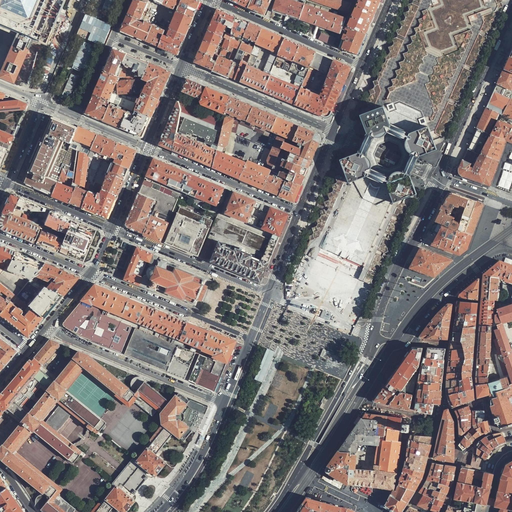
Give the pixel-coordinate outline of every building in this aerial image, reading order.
[(0,0),(0,24),(30,37),(11,81),(13,82),(32,37),(45,43),(62,0),(0,0)] [(134,0),(131,7),(128,15),(139,20),(141,20),(142,20),(144,19),(151,4),(148,3),(135,0),(134,0)] [(179,7),(182,0),(164,0),(163,5),(174,10),(176,6),(179,7)] [(177,11),(193,18),(197,9),(200,1),(196,0),(182,0),(179,7),(177,11)] [(243,6),(249,8),(252,0),(240,0),(239,4),(243,6)] [(256,12),(265,15),(271,0),(252,0),(249,8),(256,12)] [(288,16),(300,19),(305,5),(290,0),(276,0),(273,11),(288,16)] [(312,0),(348,12),(352,3),(348,1),(348,0),(312,0)] [(379,5),(380,0),(359,0),(357,7),(375,14),(379,5)] [(404,134),(428,125),(434,140),(437,139),(441,137),(442,135),(446,133),(446,132),(444,129),(445,127),(449,125),(450,125),(448,121),(449,118),(454,116),(452,112),(453,110),(457,108),(456,103),(457,101),(461,99),(459,95),(460,92),(465,91),(463,86),(464,83),(469,82),(467,77),(468,75),(472,73),(471,69),(472,66),(476,65),(475,60),(476,58),(480,56),(478,52),(479,49),(484,47),(482,43),(483,40),(487,39),(487,38),(486,34),(487,31),(490,30),(491,30),(491,29),(490,25),(491,23),(494,22),(495,22),(493,17),(494,14),(499,13),(498,12),(497,9),(498,6),(501,5),(502,5),(500,0),(412,0),(413,1),(412,3),(408,5),(407,5),(408,7),(409,10),(408,12),(406,13),(404,13),(404,14),(406,18),(404,21),(401,22),(400,22),(400,23),(402,26),(400,29),(398,30),(396,30),(398,35),(396,38),(392,39),(393,40),(394,44),(393,46),(390,47),(388,47),(390,52),(389,55),(384,56),(385,58),(386,61),(385,64),(382,64),(381,65),(381,66),(382,69),(381,72),(378,73),(377,73),(377,75),(378,78),(377,81),(374,81),(373,82),(375,86),(374,89),(369,90),(370,92),(371,95),(370,98),(367,98),(366,99),(367,104),(366,106),(368,112),(382,106),(392,129),(396,131),(396,132),(396,133),(397,133),(397,134),(398,134),(399,134),(399,133),(400,133),(404,134)] [(342,33),(344,26),(346,18),(305,5),(300,19),(342,33)] [(370,24),(375,14),(357,7),(351,20),(346,18),(344,26),(366,34),(370,24)] [(217,10),(213,20),(227,26),(233,28),(236,17),(226,13),(217,10)] [(191,23),(193,18),(177,11),(169,29),(170,29),(186,36),(191,23)] [(135,37),(146,41),(153,25),(145,22),(144,23),(139,21),(139,20),(128,15),(121,31),(135,37)] [(242,20),(236,17),(233,28),(232,35),(243,40),(250,23),(242,20)] [(210,26),(208,31),(222,37),(224,33),(227,26),(213,20),(210,26)] [(255,26),(250,23),(243,40),(248,42),(249,40),(250,41),(251,40),(257,42),(262,29),(255,26)] [(150,43),(159,47),(164,35),(166,31),(153,25),(146,41),(150,43)] [(362,44),(366,34),(344,26),(342,33),(345,34),(339,48),(357,56),(362,44)] [(183,42),(186,36),(170,29),(167,36),(164,35),(159,47),(178,55),(183,42)] [(251,55),(247,65),(257,70),(261,61),(257,59),(261,51),(264,52),(266,49),(272,51),(264,72),(271,75),(275,65),(278,56),(285,39),(273,34),(262,29),(257,42),(254,48),(251,55)] [(206,36),(204,40),(223,48),(227,50),(229,46),(230,40),(222,37),(208,31),(206,36)] [(224,33),(222,37),(230,40),(231,39),(232,35),(226,32),(225,33),(224,33)] [(319,39),(333,46),(336,39),(322,32),(319,39)] [(229,46),(239,50),(242,43),(231,39),(230,40),(229,46)] [(292,42),(285,39),(278,56),(275,65),(289,71),(292,65),(281,61),(282,58),(279,57),(280,56),(293,62),(295,57),(300,45),(292,42)] [(206,54),(218,59),(219,56),(220,53),(223,48),(204,40),(201,47),(200,51),(206,54)] [(239,50),(246,52),(251,55),(254,48),(248,46),(242,43),(239,50)] [(307,48),(300,45),(295,57),(293,62),(292,65),(289,71),(292,73),(297,75),(305,78),(316,52),(307,48)] [(221,73),(228,76),(239,50),(229,46),(227,50),(231,51),(229,57),(232,59),(231,61),(219,56),(218,59),(213,70),(221,73)] [(110,58),(104,70),(118,76),(122,68),(120,67),(121,63),(123,64),(128,53),(114,48),(110,58)] [(232,78),(235,79),(244,55),(246,52),(239,50),(228,76),(232,78)] [(195,62),(213,70),(218,59),(206,54),(200,51),(195,62)] [(237,80),(241,81),(247,65),(251,55),(246,52),(244,55),(235,79),(237,80)] [(332,65),(334,60),(323,55),(316,52),(305,78),(301,88),(302,88),(303,89),(304,86),(308,88),(311,81),(310,81),(312,76),(311,76),(313,70),(314,68),(326,73),(330,64),(332,65)] [(142,80),(150,63),(139,58),(128,53),(123,64),(122,68),(118,76),(119,77),(124,76),(126,76),(127,73),(126,72),(127,67),(137,71),(136,75),(130,75),(131,76),(131,81),(142,80)] [(324,85),(341,91),(348,76),(351,67),(334,60),(332,65),(324,85)] [(34,80),(41,64),(35,61),(30,75),(34,80)] [(143,94),(159,100),(165,87),(171,72),(150,63),(142,80),(131,81),(132,95),(140,95),(141,93),(143,94)] [(254,87),(264,91),(271,75),(264,72),(257,70),(247,65),(241,81),(254,87)] [(69,72),(64,69),(60,78),(66,80),(69,72)] [(496,86),(494,91),(511,97),(511,72),(504,69),(503,72),(496,86)] [(98,84),(94,94),(109,101),(116,85),(117,85),(117,95),(132,95),(131,81),(131,76),(126,76),(124,76),(124,80),(121,80),(118,82),(117,81),(119,77),(118,76),(104,70),(100,80),(98,84)] [(285,100),(295,104),(302,88),(301,88),(305,78),(297,75),(295,80),(294,81),(296,82),(294,85),(271,75),(264,91),(285,100)] [(188,80),(183,91),(190,94),(190,96),(201,101),(207,88),(198,84),(188,80)] [(116,85),(109,101),(118,105),(122,107),(133,111),(136,104),(138,99),(139,98),(132,98),(132,97),(132,95),(117,95),(117,85),(116,85)] [(339,97),(341,91),(324,85),(320,96),(313,93),(308,110),(324,117),(326,117),(327,117),(328,117),(329,116),(331,115),(332,112),(339,97)] [(228,96),(207,88),(201,101),(201,102),(202,104),(227,114),(227,112),(231,98),(228,96)] [(299,106),(308,110),(313,93),(303,89),(302,88),(295,104),(299,106)] [(181,97),(179,100),(180,104),(186,106),(190,96),(190,94),(183,91),(181,97)] [(491,98),(487,108),(499,113),(504,115),(509,106),(511,98),(511,97),(494,91),(491,98)] [(100,119),(103,121),(110,104),(108,103),(109,101),(94,94),(86,113),(100,119)] [(156,108),(159,100),(143,94),(140,100),(138,99),(136,104),(138,105),(136,111),(152,117),(156,108)] [(242,102),(231,98),(227,112),(247,121),(253,107),(242,102)] [(0,111),(24,109),(27,104),(22,102),(18,100),(0,101),(0,140),(4,142),(9,145),(13,136),(0,130),(0,111)] [(160,145),(173,150),(177,134),(177,132),(182,110),(180,104),(179,100),(167,129),(160,145)] [(112,124),(121,128),(128,112),(121,109),(122,107),(118,105),(117,107),(110,104),(103,121),(112,124)] [(212,147),(218,150),(223,131),(225,121),(186,106),(180,104),(182,110),(177,132),(186,135),(188,132),(207,140),(206,143),(212,145),(212,147)] [(411,177),(411,175),(413,171),(414,168),(415,165),(420,155),(437,148),(434,140),(428,125),(404,134),(403,136),(397,134),(391,131),(392,129),(382,106),(368,112),(360,115),(367,134),(364,142),(362,146),(361,148),(359,153),(357,154),(340,161),(347,176),(350,184),(373,175),(371,169),(380,173),(390,177),(386,179),(395,202),(400,200),(418,193),(411,177)] [(264,112),(253,107),(247,121),(271,131),(277,117),(264,112)] [(482,117),(477,128),(490,133),(499,113),(487,108),(482,117)] [(148,127),(152,117),(136,111),(134,114),(128,112),(121,128),(143,138),(148,127)] [(226,116),(225,121),(223,131),(230,134),(234,119),(226,116)] [(51,194),(53,195),(62,169),(53,165),(63,141),(64,141),(57,160),(60,161),(68,143),(70,144),(77,128),(66,123),(53,117),(51,120),(49,119),(29,165),(27,169),(30,170),(25,182),(25,183),(37,189),(51,195),(51,194)] [(294,140),(299,127),(292,123),(277,117),(271,131),(294,140)] [(492,134),(506,141),(511,142),(511,121),(500,118),(492,134)] [(88,130),(78,126),(77,128),(70,144),(69,147),(76,151),(89,156),(97,134),(88,130)] [(292,152),(312,160),(320,141),(319,138),(318,136),(317,134),(306,129),(299,127),(294,140),(299,143),(297,148),(284,142),(282,147),(292,152)] [(472,140),(468,149),(476,152),(481,153),(490,133),(477,128),(472,140)] [(223,131),(218,150),(226,152),(230,134),(223,131)] [(112,158),(118,143),(112,140),(103,136),(97,134),(89,156),(104,162),(106,155),(112,158)] [(181,154),(191,158),(197,142),(177,134),(173,150),(181,154)] [(482,154),(499,160),(506,141),(492,134),(482,154)] [(282,147),(284,142),(285,140),(278,137),(272,150),(279,153),(282,147)] [(209,165),(213,167),(218,150),(212,147),(197,142),(191,158),(209,165)] [(114,163),(129,169),(133,161),(137,151),(127,147),(118,143),(112,158),(111,159),(112,159),(113,158),(116,159),(114,163)] [(468,149),(463,160),(472,163),(476,152),(468,149)] [(226,173),(240,179),(247,163),(242,161),(243,159),(240,158),(239,160),(225,155),(226,152),(218,150),(213,167),(226,173)] [(254,184),(263,188),(270,174),(271,172),(275,163),(278,156),(279,153),(272,150),(267,161),(268,164),(269,165),(267,170),(248,162),(247,163),(240,179),(254,184)] [(71,183),(78,185),(79,185),(89,189),(91,185),(86,182),(89,156),(76,151),(75,163),(78,164),(76,177),(73,176),(72,178),(71,183)] [(310,165),(312,160),(292,152),(288,160),(308,169),(310,165)] [(490,185),(499,160),(482,154),(481,153),(473,167),(470,166),(472,163),(463,160),(459,168),(459,169),(459,170),(459,171),(459,172),(459,173),(460,173),(460,174),(461,175),(462,175),(488,185),(490,185)] [(111,159),(112,158),(106,155),(104,162),(95,182),(103,185),(112,162),(110,161),(111,159)] [(307,172),(308,169),(288,160),(278,156),(275,163),(282,166),(305,176),(307,172)] [(151,167),(143,185),(158,190),(159,186),(153,183),(154,179),(218,206),(225,188),(206,180),(177,168),(154,158),(151,167)] [(127,176),(129,169),(114,163),(109,175),(124,181),(127,176)] [(278,175),(282,166),(275,163),(271,172),(278,175)] [(304,179),(305,176),(282,166),(278,175),(287,179),(301,185),(304,179)] [(61,199),(70,203),(78,185),(71,183),(70,188),(61,184),(62,182),(64,182),(66,176),(72,178),(73,176),(73,172),(63,168),(62,169),(53,195),(53,196),(61,199)] [(274,193),(280,195),(286,181),(270,174),(263,188),(274,193)] [(118,196),(124,181),(109,175),(104,186),(103,185),(101,189),(118,196)] [(294,201),(301,185),(287,179),(286,181),(280,195),(284,197),(294,201)] [(80,207),(82,208),(89,192),(78,187),(79,185),(78,185),(70,203),(80,207)] [(143,185),(140,193),(159,201),(162,192),(158,190),(143,185)] [(159,186),(158,190),(162,192),(171,196),(173,192),(159,186)] [(113,208),(118,196),(101,189),(103,190),(101,194),(98,193),(98,195),(89,192),(82,208),(92,212),(108,219),(113,208)] [(151,218),(144,234),(149,235),(163,241),(180,200),(178,199),(171,196),(162,192),(159,201),(157,205),(151,218)] [(247,222),(255,201),(250,198),(235,192),(226,213),(247,222)] [(11,213),(18,197),(10,193),(6,202),(1,212),(11,213)] [(136,230),(144,234),(151,218),(149,217),(155,204),(157,205),(159,201),(140,193),(137,200),(127,223),(127,224),(127,225),(127,226),(128,227),(129,227),(136,230)] [(468,246),(483,204),(480,203),(454,193),(453,193),(452,193),(451,193),(450,193),(449,194),(448,194),(447,195),(446,197),(435,219),(424,241),(460,255),(463,252),(467,249),(468,246)] [(46,210),(47,209),(33,203),(18,197),(11,213),(12,212),(14,210),(23,210),(46,210)] [(255,201),(247,222),(261,227),(270,207),(255,201)] [(182,249),(198,256),(213,221),(180,207),(166,242),(182,249)] [(273,208),(270,207),(261,227),(274,233),(280,235),(284,226),(289,215),(273,208)] [(19,217),(23,210),(14,210),(12,212),(11,213),(1,212),(0,214),(0,227),(1,229),(14,234),(33,242),(39,227),(30,223),(33,218),(24,214),(21,218),(19,217)] [(66,232),(71,219),(60,215),(49,210),(44,223),(52,226),(52,227),(61,231),(61,230),(66,232)] [(269,239),(217,217),(211,230),(263,251),(269,239)] [(89,246),(96,230),(85,225),(71,219),(66,232),(60,245),(60,244),(57,251),(65,255),(83,262),(89,246)] [(41,230),(35,243),(46,247),(57,251),(60,244),(62,239),(58,237),(58,236),(49,233),(49,234),(41,230)] [(275,249),(280,235),(274,233),(271,239),(270,238),(269,240),(270,241),(268,245),(267,245),(266,246),(266,247),(266,248),(267,248),(264,257),(263,260),(269,262),(275,249)] [(203,258),(206,259),(208,254),(214,241),(208,239),(200,257),(203,258)] [(265,272),(269,262),(263,260),(262,263),(252,258),(253,255),(237,249),(235,252),(225,247),(226,244),(220,242),(213,256),(211,261),(236,271),(261,282),(265,272)] [(8,263),(15,250),(3,245),(0,243),(0,274),(4,270),(0,267),(0,259),(0,260),(0,262),(3,264),(5,262),(8,263)] [(130,264),(124,280),(149,290),(154,292),(156,288),(147,284),(149,279),(148,277),(147,275),(146,275),(145,275),(143,277),(141,275),(143,272),(148,262),(149,263),(149,264),(150,265),(152,265),(153,264),(155,264),(157,259),(158,256),(137,247),(130,264)] [(422,272),(434,277),(452,260),(420,248),(410,268),(422,272)] [(31,278),(44,262),(30,256),(28,258),(23,256),(18,254),(19,252),(15,250),(8,263),(6,267),(31,278)] [(147,284),(156,288),(175,296),(195,305),(206,280),(167,263),(167,262),(162,260),(161,261),(157,259),(155,264),(153,264),(152,265),(150,265),(149,267),(147,269),(147,272),(147,273),(147,275),(148,277),(149,279),(147,284)] [(498,263),(483,275),(500,278),(511,282),(511,265),(500,261),(498,263)] [(78,277),(44,262),(31,278),(30,280),(37,283),(38,282),(36,281),(38,277),(50,283),(47,288),(63,295),(69,287),(78,277)] [(482,291),(482,299),(494,299),(498,300),(500,278),(483,275),(482,291)] [(459,297),(478,300),(479,279),(469,287),(459,295),(459,297)] [(0,311),(9,301),(14,295),(0,282),(0,311)] [(97,310),(103,313),(107,314),(109,311),(121,315),(129,298),(116,292),(96,284),(82,300),(93,307),(93,305),(99,307),(97,310)] [(53,306),(63,295),(47,288),(41,285),(26,304),(31,307),(44,318),(53,306)] [(495,320),(492,322),(492,326),(491,328),(498,326),(498,328),(495,329),(498,340),(495,341),(501,358),(504,357),(511,381),(511,352),(502,323),(511,320),(511,296),(511,299),(511,304),(498,309),(499,312),(497,314),(495,320)] [(143,303),(129,298),(121,315),(138,323),(146,305),(143,303)] [(481,304),(480,321),(492,322),(494,299),(482,299),(481,304)] [(100,319),(103,313),(97,310),(93,307),(82,300),(68,317),(65,321),(66,322),(64,322),(63,324),(63,325),(63,326),(79,335),(85,338),(92,340),(100,319)] [(9,301),(0,311),(0,314),(5,318),(28,336),(35,328),(44,318),(31,307),(23,316),(20,314),(22,311),(9,301)] [(458,302),(456,313),(465,314),(477,314),(478,303),(467,302),(458,302)] [(419,337),(448,339),(452,305),(448,304),(439,312),(437,314),(430,324),(419,337)] [(136,328),(125,354),(126,354),(146,363),(168,371),(188,322),(175,316),(146,305),(138,323),(157,330),(163,332),(160,338),(155,336),(136,328)] [(107,314),(103,313),(100,319),(92,340),(106,346),(121,352),(132,327),(132,326),(108,317),(108,316),(107,315),(107,314)] [(477,314),(465,314),(464,321),(463,326),(476,326),(476,322),(477,314)] [(199,327),(188,322),(168,371),(174,374),(185,379),(196,352),(200,354),(203,348),(210,331),(199,327)] [(220,335),(210,331),(203,348),(212,351),(210,358),(213,359),(223,336),(220,335)] [(475,333),(462,333),(462,341),(463,345),(474,345),(475,339),(475,333)] [(491,333),(479,333),(478,345),(477,359),(490,360),(491,333)] [(2,338),(0,336),(0,359),(5,364),(11,357),(17,350),(2,338)] [(236,342),(223,336),(213,359),(209,371),(221,376),(226,365),(236,342)] [(0,416),(5,411),(7,408),(24,422),(22,424),(0,450),(0,453),(4,459),(8,463),(47,494),(46,496),(49,499),(54,493),(57,490),(12,452),(31,428),(74,463),(80,455),(55,434),(74,410),(99,431),(106,423),(100,418),(64,388),(84,364),(121,393),(129,400),(132,397),(135,393),(90,356),(80,352),(59,378),(56,381),(40,368),(43,365),(60,346),(59,343),(51,340),(32,362),(31,361),(0,397),(0,416)] [(462,341),(452,340),(450,351),(463,351),(463,345),(462,341)] [(393,373),(385,385),(393,390),(413,394),(415,383),(423,347),(421,347),(413,347),(393,373)] [(267,348),(255,378),(262,381),(275,351),(267,348)] [(428,348),(426,357),(444,360),(445,349),(437,348),(428,348)] [(463,351),(450,351),(449,362),(464,361),(464,359),(463,352),(463,351)] [(210,358),(200,354),(189,380),(193,382),(196,383),(196,384),(214,392),(221,376),(209,371),(213,359),(210,358)] [(444,360),(426,357),(424,357),(422,365),(444,368),(444,364),(445,360),(444,360)] [(56,381),(59,378),(43,365),(40,368),(56,381)] [(444,368),(422,365),(420,373),(443,375),(443,374),(444,368)] [(462,372),(463,365),(448,367),(447,380),(461,378),(462,372)] [(490,366),(477,365),(476,371),(476,379),(488,377),(490,366)] [(443,375),(420,373),(419,378),(418,380),(442,383),(443,377),(443,375)] [(472,376),(461,378),(459,387),(458,392),(473,388),(473,385),(472,379),(472,376)] [(511,384),(510,385),(506,376),(499,379),(502,390),(489,394),(491,399),(490,401),(490,402),(490,405),(495,422),(496,422),(497,424),(498,425),(500,427),(500,428),(500,429),(506,427),(511,424),(511,384)] [(488,377),(476,379),(476,381),(476,385),(487,383),(488,377)] [(461,378),(447,380),(446,382),(446,389),(459,387),(461,378)] [(477,398),(489,394),(502,390),(499,379),(487,383),(476,385),(477,398)] [(442,383),(418,380),(417,388),(442,390),(442,388),(442,383)] [(193,431),(196,433),(207,408),(190,399),(189,400),(178,394),(171,402),(145,381),(139,388),(159,405),(165,410),(162,413),(164,423),(167,425),(138,460),(142,463),(122,487),(119,484),(96,511),(61,511),(48,501),(42,509),(44,511),(108,511),(115,504),(118,507),(117,509),(117,510),(118,511),(122,511),(123,511),(124,511),(135,500),(135,499),(136,498),(136,496),(136,493),(139,490),(138,489),(147,479),(148,479),(150,476),(152,476),(154,475),(156,475),(167,462),(159,456),(157,454),(164,446),(175,432),(185,440),(193,431)] [(393,390),(385,385),(374,401),(386,403),(390,404),(393,390)] [(458,392),(459,387),(446,389),(447,392),(447,395),(458,392)] [(159,405),(139,388),(135,393),(132,397),(153,413),(159,405)] [(442,390),(417,388),(416,396),(441,398),(441,396),(442,390)] [(473,388),(458,392),(447,395),(449,401),(452,408),(457,406),(469,401),(474,399),(473,388)] [(393,390),(390,404),(395,405),(410,408),(413,394),(393,390)] [(434,403),(416,402),(414,410),(417,410),(431,414),(434,403)] [(459,421),(459,428),(471,418),(471,413),(471,411),(469,405),(462,408),(455,411),(458,417),(459,421)] [(7,408),(5,411),(22,424),(24,422),(7,408)] [(445,410),(443,419),(454,421),(453,419),(448,409),(445,410)] [(474,411),(473,425),(482,421),(483,417),(484,410),(474,411)] [(384,445),(385,440),(387,416),(369,413),(366,415),(363,416),(354,429),(343,446),(339,451),(343,454),(356,455),(357,443),(378,445),(384,445)] [(387,416),(385,440),(389,440),(390,430),(402,432),(402,424),(401,424),(402,419),(395,417),(387,416)] [(471,418),(459,428),(459,430),(460,436),(466,432),(471,427),(471,418)] [(454,421),(443,419),(436,446),(434,458),(454,462),(454,450),(454,449),(454,443),(454,421)] [(474,428),(481,435),(485,433),(490,431),(487,420),(482,421),(473,425),(474,426),(474,428)] [(402,424),(402,432),(409,432),(410,425),(402,424)] [(468,433),(475,438),(477,437),(481,435),(474,428),(471,430),(468,433)] [(389,440),(385,440),(384,445),(378,445),(375,470),(373,487),(393,490),(395,487),(402,432),(390,430),(389,440)] [(474,440),(475,438),(468,433),(465,436),(472,442),(474,440)] [(502,443),(506,442),(502,433),(495,434),(493,434),(500,444),(502,443)] [(487,436),(493,448),(500,444),(493,434),(489,436),(487,436)] [(411,435),(409,439),(431,444),(433,437),(421,436),(411,435)] [(468,446),(472,442),(465,436),(459,445),(463,450),(468,446)] [(483,439),(481,441),(489,451),(493,448),(487,436),(483,439)] [(431,444),(409,439),(408,446),(429,451),(431,445),(431,444)] [(478,443),(478,449),(487,455),(489,451),(481,441),(479,442),(478,443)] [(429,451),(408,446),(407,451),(428,456),(428,455),(429,451)] [(487,455),(478,449),(477,453),(478,454),(478,455),(479,456),(480,455),(482,456),(485,458),(487,455)] [(343,454),(339,451),(325,470),(345,482),(348,484),(349,468),(354,469),(356,455),(343,454)] [(406,456),(427,461),(428,457),(428,456),(407,451),(406,456)] [(426,465),(427,461),(406,456),(405,461),(405,466),(425,471),(426,465)] [(142,463),(138,460),(135,458),(126,468),(121,474),(115,481),(119,484),(122,487),(142,463)] [(470,465),(466,465),(466,467),(463,466),(462,466),(463,465),(462,465),(454,500),(464,501),(463,511),(467,511),(466,511),(511,511),(511,460),(506,465),(501,478),(494,506),(475,502),(478,486),(475,486),(476,478),(483,480),(484,472),(472,468),(472,466),(470,465)] [(430,473),(440,476),(443,465),(440,464),(433,463),(430,473)] [(446,465),(444,471),(455,474),(455,472),(456,467),(446,465)] [(423,475),(425,471),(405,466),(404,468),(399,484),(415,490),(422,478),(423,475)] [(349,468),(348,484),(352,485),(351,489),(351,491),(353,492),(354,492),(356,492),(357,491),(357,489),(359,490),(369,495),(372,491),(373,487),(375,470),(354,469),(349,468)] [(444,471),(442,478),(453,481),(454,477),(455,474),(444,471)] [(435,482),(438,483),(440,476),(430,473),(429,476),(427,480),(435,482)] [(442,478),(440,484),(450,487),(451,486),(453,481),(442,478)] [(432,489),(435,482),(427,480),(425,483),(423,486),(432,489)] [(450,487),(440,484),(438,483),(435,482),(432,489),(447,495),(450,489),(450,487)] [(398,488),(395,487),(393,490),(385,506),(395,511),(400,511),(413,494),(415,490),(399,484),(398,488)] [(0,511),(18,511),(22,510),(14,498),(6,486),(0,491),(0,511)] [(445,498),(447,495),(432,489),(423,486),(421,489),(419,492),(424,495),(435,498),(443,501),(445,498)] [(54,493),(49,499),(48,501),(61,511),(72,511),(74,510),(54,493)] [(431,509),(435,498),(424,495),(421,500),(418,505),(424,507),(427,508),(431,509)] [(339,511),(341,508),(337,507),(320,502),(307,498),(301,505),(296,511),(339,511)] [(443,503),(443,501),(435,498),(431,509),(435,511),(439,511),(443,503)]
